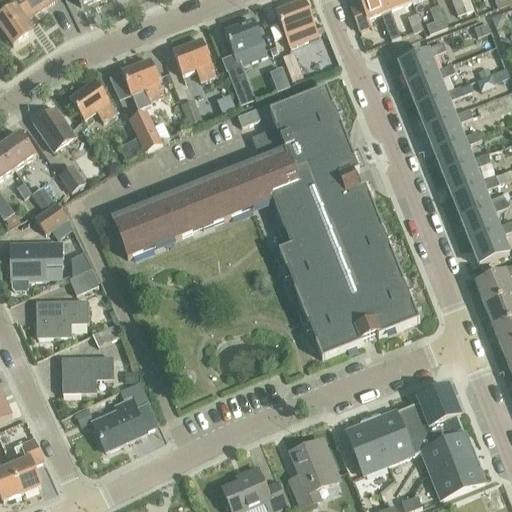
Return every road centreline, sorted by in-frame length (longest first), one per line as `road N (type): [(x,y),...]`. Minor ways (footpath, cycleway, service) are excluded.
road 1 (residential): [(80,509),(464,341)]
road 2 (residential): [(464,341),(327,0)]
road 3 (residential): [(0,110),(70,63),(230,0)]
road 4 (residential): [(80,509),(0,329)]
road 5 (residential): [(511,458),(464,341)]
